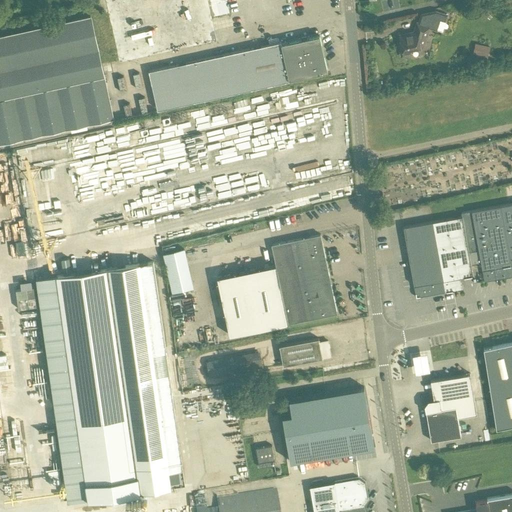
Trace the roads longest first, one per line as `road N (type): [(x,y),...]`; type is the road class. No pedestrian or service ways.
road 1 (tertiary): [(380,342),(348,0)]
road 2 (tertiary): [(407,511),(380,342)]
road 3 (unclassified): [(380,342),(511,312)]
